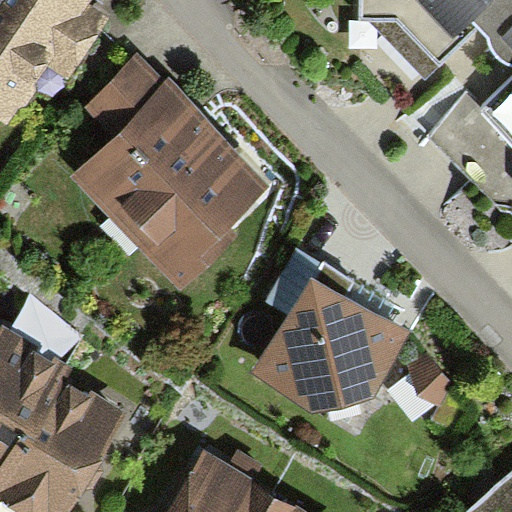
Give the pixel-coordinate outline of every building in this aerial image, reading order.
[(82,4),(76,0),(0,0),(0,118),(41,60),(59,73),(95,21),(79,9),(82,4)] [(402,0),(436,35),(471,0),(402,0)] [(70,171),(166,270),(251,187),(130,62),(84,106),(110,132),(70,171)] [(313,262),(252,362),(349,421),(410,320),(313,262)] [(0,446),(54,362),(0,327),(0,446)] [(429,349),(413,359),(419,386),(441,399),(453,385),(429,349)] [(50,374),(0,450),(0,497),(22,511),(57,511),(118,417),(50,374)] [(315,511),(206,443),(162,511),(315,511)] [(511,511),(511,471),(473,503),(480,511),(511,511)]
